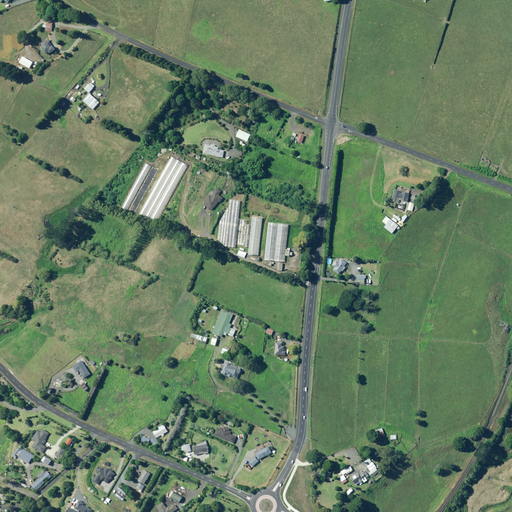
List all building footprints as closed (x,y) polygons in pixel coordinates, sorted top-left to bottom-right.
[(53,23),(47,23),(46,25),(43,25),(43,27),(46,27),(46,31),(52,31),(53,23)] [(55,50),(53,46),(51,47),(48,43),(48,44),(46,42),(43,44),(44,46),(41,47),(41,48),(45,55),(49,52),(50,54),(55,50)] [(19,63),(29,69),(33,63),(23,57),(19,63)] [(90,92),(93,89),(94,89),(93,88),(95,86),(91,83),(89,85),(85,89),(89,93),(90,92)] [(97,100),(95,99),(89,94),(83,100),(83,101),(93,110),(98,105),(95,103),(98,101),(97,100)] [(236,136),(247,142),(251,134),(239,129),(238,131),(236,130),(235,134),(237,135),(236,136)] [(304,138),(305,136),(300,134),(299,136),(298,138),(297,138),(298,137),(296,136),(294,141),(296,141),(297,139),(298,140),(297,141),(302,143),(304,138)] [(203,153),(223,158),(224,151),(218,149),(219,147),(216,146),(215,145),(213,144),(211,145),(211,146),(205,144),(204,149),(203,153)] [(144,219),(177,159),(171,156),(138,216),(144,219)] [(149,221),(182,162),(177,159),(144,219),(149,221)] [(149,221),(154,224),(187,165),(182,162),(149,221)] [(151,166),(145,163),(122,207),(127,210),(151,166)] [(158,170),(152,167),(129,211),(135,214),(158,170)] [(218,203),(219,201),(220,202),(223,198),(219,195),(222,192),(217,188),(217,189),(214,192),(215,193),(212,196),(210,195),(205,200),(205,204),(208,206),(207,207),(210,210),(211,209),(212,210),(217,204),(218,203)] [(409,198),(410,196),(410,193),(403,191),(403,192),(402,192),(402,191),(395,189),(392,201),(397,202),(399,203),(400,200),(408,202),(409,198)] [(393,234),(399,226),(399,225),(397,224),(398,223),(392,218),(391,219),(387,216),(383,222),(387,225),(385,227),(393,234)] [(252,217),(248,255),(259,256),(259,251),(266,251),(265,260),(285,262),(286,256),(290,256),(290,255),(293,255),(293,252),(290,252),(291,250),(286,249),(289,225),(269,223),(266,247),(260,247),(263,218),(252,217)] [(238,219),(236,245),(245,246),(247,220),(238,219)] [(345,268),(346,268),(345,267),(347,263),(342,259),(339,263),(338,262),(337,262),(337,261),(337,262),(336,261),(334,264),(336,265),(335,265),(336,266),(335,267),(336,267),(334,270),(336,272),(337,273),(339,274),(342,271),(343,272),(345,269),(345,268)] [(357,278),(356,284),(356,285),(359,285),(359,283),(365,284),(365,278),(366,278),(366,275),(361,275),(361,278),(357,277),(357,278)] [(230,324),(233,315),(222,310),(212,333),(222,337),(223,334),(224,335),(225,332),(229,334),(231,329),(230,328),(232,324),(231,324),(230,324)] [(282,343),(281,343),(276,343),(276,347),(275,355),(285,356),(286,352),(285,352),(284,351),(284,347),(282,346),(282,343)] [(91,375),(82,361),(72,367),(77,373),(80,372),(84,379),(91,375)] [(235,366),(229,364),(228,363),(223,374),(223,375),(232,379),(233,378),(237,379),(239,374),(240,374),(241,370),(241,369),(235,366)] [(80,385),(85,391),(88,389),(83,383),(80,385)] [(163,434),(167,432),(163,425),(158,428),(158,429),(153,432),(156,437),(157,438),(161,436),(162,437),(164,436),(164,435),(163,434)] [(229,431),(229,430),(230,429),(223,427),(223,429),(220,428),(220,429),(217,428),(214,435),(233,444),(234,443),(236,437),(231,435),(230,434),(231,432),(230,432),(229,431)] [(382,428),(375,430),(378,438),(385,435),(386,435),(385,432),(384,432),(382,428)] [(39,451),(42,453),(46,447),(42,444),(43,443),(44,444),(46,441),(45,440),(47,437),(46,437),(49,433),(43,429),(40,432),(38,430),(31,439),(35,442),(32,446),(33,447),(39,451)] [(155,447),(160,444),(155,437),(150,440),(153,444),(155,447)] [(203,454),(204,454),(208,454),(208,452),(209,452),(207,442),(204,443),(204,444),(197,445),(197,447),(193,447),(195,454),(195,456),(200,455),(199,455),(203,454)] [(191,452),(190,445),(189,444),(183,445),(183,447),(182,447),(182,448),(183,451),(184,451),(186,451),(187,453),(191,452)] [(60,459),(66,451),(61,447),(55,455),(60,459)] [(272,453),(271,452),(268,447),(255,454),(259,460),(272,453)] [(34,456),(24,449),(22,448),(21,448),(21,449),(20,449),(18,448),(12,456),(15,458),(17,457),(16,456),(19,451),(21,452),(21,453),(30,460),(34,456)] [(48,465),(51,460),(49,458),(48,459),(44,456),(41,460),(48,465)] [(253,467),(259,462),(254,457),(251,460),(250,460),(248,461),(253,467)] [(366,464),(367,466),(368,465),(370,468),(371,467),(372,469),(372,468),(373,469),(374,468),(373,466),(374,465),(370,459),(363,463),(364,465),(366,464)] [(105,468),(105,469),(102,466),(97,471),(97,474),(93,481),(101,486),(104,482),(103,482),(104,480),(107,484),(114,479),(112,477),(116,474),(112,468),(110,470),(110,468),(105,468)] [(353,470),(351,467),(350,466),(347,468),(341,471),(343,475),(347,473),(348,473),(348,472),(349,471),(349,472),(353,470)] [(148,478),(150,474),(144,470),(143,472),(143,473),(142,474),(139,480),(138,481),(140,482),(144,484),(147,480),(148,479),(148,478)] [(35,483),(32,486),(36,490),(37,489),(38,489),(42,486),(41,485),(44,483),(42,481),(46,477),(48,479),(51,476),(46,471),(44,473),(42,471),(37,476),(38,478),(35,481),(36,482),(35,483)] [(369,476),(366,472),(366,473),(365,471),(363,473),(361,474),(360,473),(359,472),(355,474),(353,476),(349,478),(351,480),(352,479),(357,485),(361,482),(361,483),(364,481),(362,479),(366,476),(367,478),(369,476)] [(170,498),(179,503),(183,497),(174,492),(170,498)] [(174,504),(170,507),(169,506),(167,508),(163,502),(156,507),(160,511),(159,511),(172,511),(173,511),(175,511),(177,509),(174,504)]
